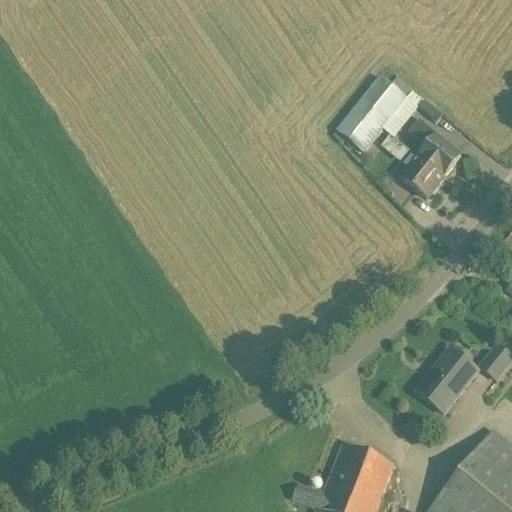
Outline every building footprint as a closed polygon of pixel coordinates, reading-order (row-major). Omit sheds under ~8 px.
[(363,156),(375,141),(406,102),(380,80),(336,134),(363,156)] [(418,161),(443,182),(461,160),(436,139),(437,137),(419,122),(408,135),(426,150),(418,161)] [(375,161),(368,167),(379,180),(386,174),(375,161)] [(426,203),(443,182),(418,161),(401,182),(426,203)] [(496,386),(511,365),(511,359),(496,347),(477,371),(496,386)] [(451,408),(478,374),(450,352),(416,396),(437,413),(445,403),(451,408)] [(511,511),(511,449),(493,434),(429,511),(511,511)] [(376,511),(394,468),(342,448),(322,499),(297,489),(291,503),(313,511),(376,511)]
